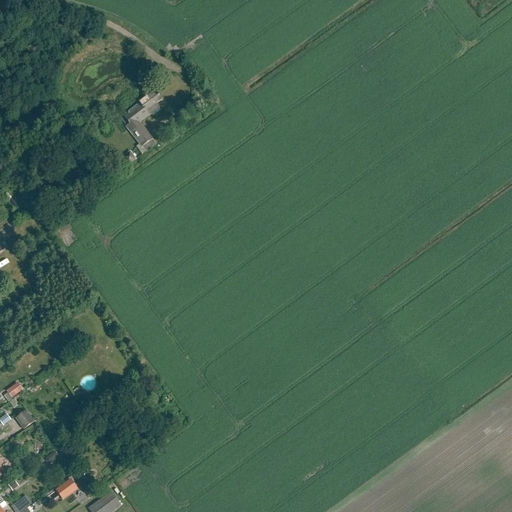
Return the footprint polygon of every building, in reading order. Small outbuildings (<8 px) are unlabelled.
[(142,154),(155,144),(141,122),(153,113),(154,116),(161,111),(157,106),(162,102),(153,90),(138,101),(140,104),(120,118),(139,145),(137,147),(142,154)] [(124,169),(136,160),(130,152),(118,160),(124,169)] [(29,210),(22,215),(24,218),(31,213),(29,210)] [(11,399),(22,390),(17,384),(6,392),(11,399)] [(15,418),(23,430),(34,422),(26,410),(15,418)] [(0,422),(3,427),(11,421),(6,415),(0,419),(0,422)] [(49,465),(58,458),(55,453),(45,460),(49,465)] [(72,493),(66,484),(59,489),(65,498),(72,493)] [(110,491),(87,508),(90,511),(112,511),(121,506),(110,491)] [(13,510),(14,511),(21,511),(27,508),(32,504),(29,499),(13,510)]
